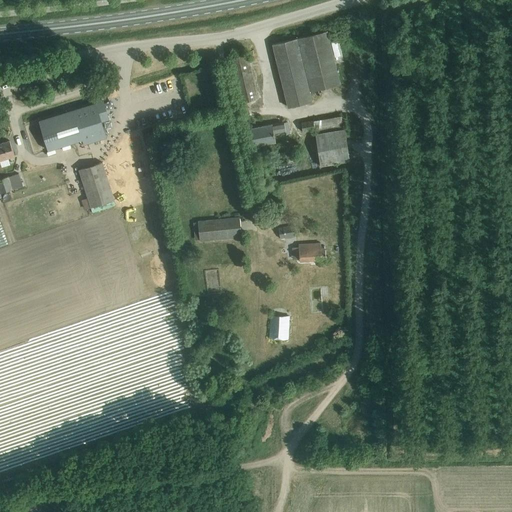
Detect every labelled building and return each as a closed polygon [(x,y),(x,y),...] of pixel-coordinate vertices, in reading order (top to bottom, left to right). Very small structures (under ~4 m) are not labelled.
[(328,31),(297,38),(274,43),(289,106),(312,101),(310,91),(340,83),(328,31)] [(230,58),(242,103),(259,99),(247,53),(230,58)] [(96,103),(38,120),(47,150),(82,140),(83,143),(106,137),(96,103)] [(316,129),(316,132),(343,127),(341,117),(302,123),(303,131),(316,129)] [(286,135),(289,134),(287,122),(249,129),(252,147),(277,143),(275,133),(285,131),(286,135)] [(38,123),(30,124),(31,135),(39,135),(38,123)] [(351,161),(346,130),(316,134),(321,166),(351,161)] [(0,143),(0,160),(16,155),(11,140),(0,143)] [(78,169),(90,207),(114,199),(102,161),(78,169)] [(0,187),(1,193),(14,189),(10,175),(0,178),(0,187)] [(31,186),(15,190),(16,197),(33,193),(31,186)] [(200,242),(242,238),(240,217),(198,221),(200,242)] [(281,238),(296,236),(294,226),(280,228),(281,238)] [(299,256),(299,261),(325,259),(324,248),(321,248),(321,242),(298,244),(299,247),(294,247),(295,256),(299,256)] [(270,338),(288,339),(289,316),(272,315),(270,338)]
